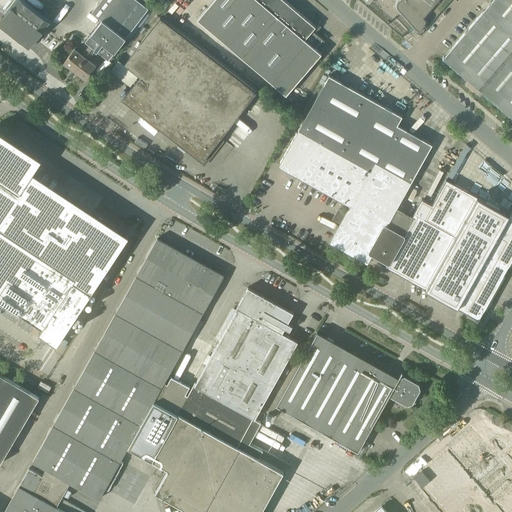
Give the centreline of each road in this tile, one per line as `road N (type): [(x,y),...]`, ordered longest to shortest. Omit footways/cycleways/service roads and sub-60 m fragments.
road 1 (unclassified): [(168,203),(478,380)]
road 2 (unclassified): [(491,357),(181,182)]
road 3 (unclassified): [(0,485),(168,203)]
road 4 (unclassified): [(511,155),(327,0)]
road 5 (unclassified): [(181,182),(0,61)]
road 6 (unclassified): [(0,91),(168,203)]
road 7 (unclassified): [(339,511),(478,380)]
